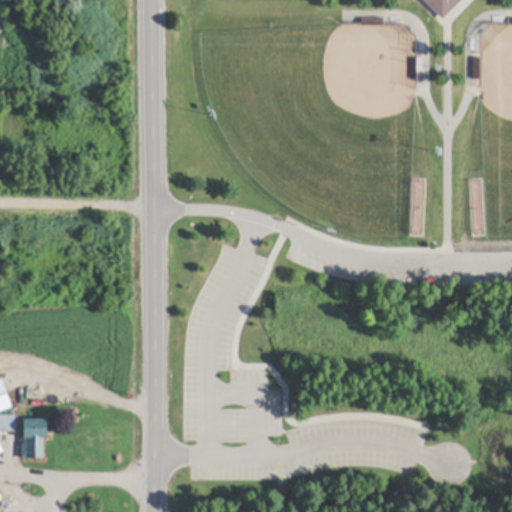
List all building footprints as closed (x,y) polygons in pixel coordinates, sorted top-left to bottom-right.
[(422,0),(441,18),(459,0),(422,0)] [(473,80),(473,59),(480,58),(481,80),(473,80)] [(12,408),(0,412),(0,379),(2,379),(12,408)] [(0,416),(17,416),(17,433),(0,433),(0,416)] [(24,420),(47,420),(47,439),(43,439),(44,459),(28,459),(27,440),(24,440),(24,420)]
